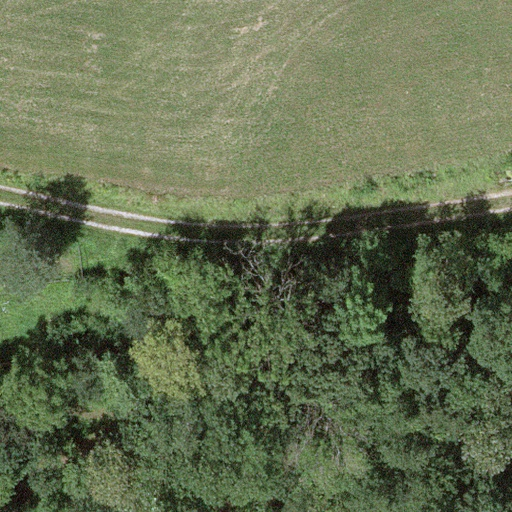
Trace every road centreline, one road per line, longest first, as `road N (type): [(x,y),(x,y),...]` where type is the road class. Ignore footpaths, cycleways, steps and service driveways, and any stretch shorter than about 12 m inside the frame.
road 1 (track): [(511,196),(271,235),(148,233),(0,198)]
road 2 (track): [(148,233),(0,270)]
